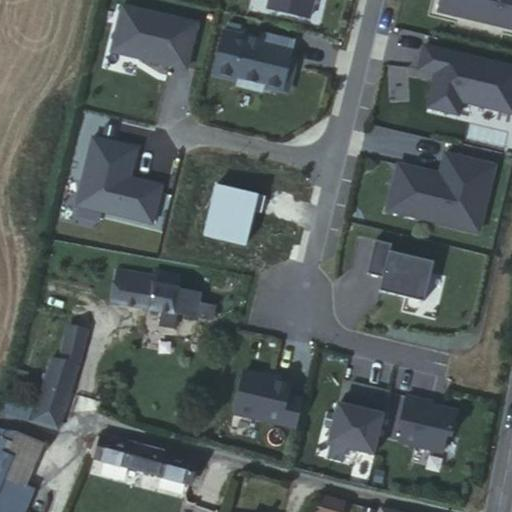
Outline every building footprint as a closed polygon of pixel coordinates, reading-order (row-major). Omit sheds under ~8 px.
[(268,0),(267,9),(311,19),(315,0),(268,0)] [(511,31),(511,0),(440,0),(437,13),(511,31)] [(188,72),(200,21),(124,4),(112,55),(188,72)] [(262,39),(223,30),(212,75),(239,82),(238,86),(264,92),(265,88),(283,92),(289,89),(292,78),(288,72),(295,41),(263,34),(262,39)] [(511,62),(425,42),(419,70),(435,73),(427,107),(461,116),(464,102),(511,114),(511,62)] [(399,163),(389,209),(479,230),(495,164),(447,153),(440,180),(433,178),(434,172),(399,163)] [(394,244),(377,240),(369,271),(386,275),(382,290),(426,301),(435,262),(392,251),(394,244)] [(166,287),(168,275),(154,273),(154,276),(119,271),(113,303),(163,311),(176,314),(211,320),(213,307),(198,303),(200,292),(198,292),(166,287)] [(176,314),(163,311),(163,320),(175,321),(176,314)] [(48,378),(33,422),(58,430),(64,411),(86,327),(69,323),(61,356),(54,354),(48,378)] [(296,380),(244,368),(234,414),(298,429),(305,398),(292,395),(296,380)] [(431,401),(407,395),(401,423),(404,423),(400,440),(443,450),(447,433),(452,434),(457,410),(440,406),(439,408),(430,406),(431,401)] [(386,414),(338,402),(328,443),(377,456),(386,414)] [(90,457),(190,485),(197,460),(98,435),(90,457)] [(0,473),(13,443),(0,436),(0,473)] [(343,511),(347,500),(321,493),(315,511),(343,511)]
